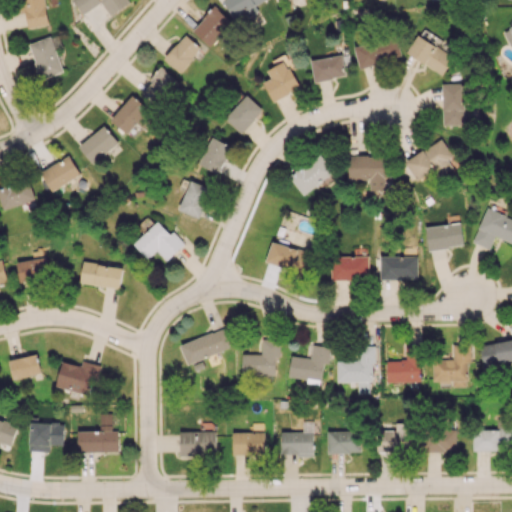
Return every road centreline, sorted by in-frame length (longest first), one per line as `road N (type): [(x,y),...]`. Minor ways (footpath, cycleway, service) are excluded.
road 1 (residential): [(511,486),(55,494),(0,485)]
road 2 (residential): [(393,106),(341,114),(284,142),(263,167),(210,283)]
road 3 (residential): [(476,294),(426,314),(324,314),(210,283)]
road 4 (residential): [(0,156),(74,108),(174,0)]
road 5 (residential): [(148,351),(68,322),(0,331)]
road 6 (residential): [(148,351),(150,492)]
